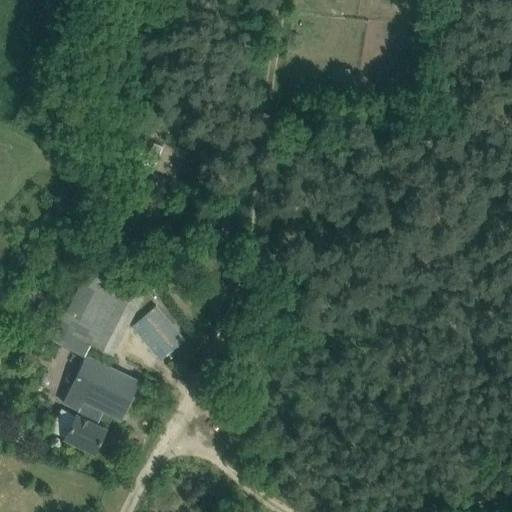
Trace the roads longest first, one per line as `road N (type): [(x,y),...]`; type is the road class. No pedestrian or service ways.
road 1 (track): [(195,415),(262,263),(292,0)]
road 2 (track): [(298,511),(214,461),(153,474)]
